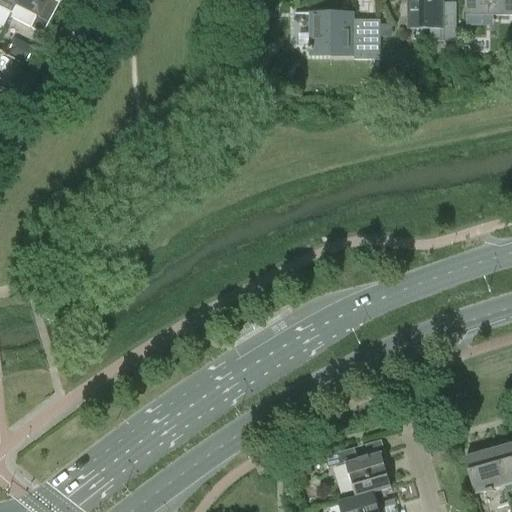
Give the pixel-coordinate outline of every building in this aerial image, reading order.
[(0,0),(0,9),(9,14),(10,14),(17,0),(0,0)] [(7,18),(30,29),(42,36),(55,9),(44,3),(45,0),(17,0),(10,14),(9,14),(7,18)] [(409,0),(409,26),(429,26),(429,42),(456,42),(456,11),(442,11),(442,0),(409,0)] [(511,0),(466,0),(467,15),(492,16),(511,16),(511,0)] [(331,49),(354,49),(354,60),(380,61),(381,38),(381,25),(381,21),(332,21),(332,14),(310,13),(310,47),(306,47),(306,50),(310,50),(310,56),(331,56),(331,49)] [(381,38),(392,38),(392,25),(381,25),(381,38)] [(31,50),(16,42),(9,56),(24,63),(31,50)] [(244,328),(233,334),(236,338),(246,332),(244,328)] [(511,444),(493,450),(504,486),(511,484),(511,444)] [(329,469),(346,464),(356,498),(374,493),(374,494),(392,489),(381,453),(358,460),(355,449),(326,457),(329,469)] [(504,486),(493,450),(465,458),(475,495),(504,486)] [(312,474),(309,463),(300,465),(303,477),(312,474)] [(341,511),(398,511),(396,511),(379,511),(374,494),(374,493),(356,498),(339,503),(341,511)]
